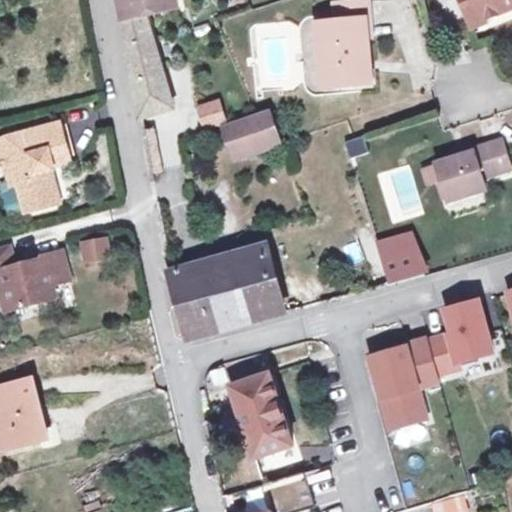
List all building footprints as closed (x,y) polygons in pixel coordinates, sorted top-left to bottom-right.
[(116,0),(121,23),(155,17),(174,13),(171,0),(116,0)] [(342,0),(336,0),(337,18),(370,17),(369,0),(342,0)] [(511,0),(461,0),(466,15),(482,10),(484,16),(511,5),(511,0)] [(482,10),(466,15),(470,26),(485,20),(484,16),(482,10)] [(173,113),(155,17),(121,23),(139,120),(173,113)] [(337,18),(318,19),(321,86),(362,84),(360,53),(367,53),(367,40),(371,39),(370,17),(337,18)] [(369,84),(367,53),(360,53),(362,84),(369,84)] [(220,97),(197,104),(205,131),(220,127),(219,123),(227,121),(220,97)] [(275,106),(230,122),(242,155),(285,140),(275,106)] [(165,172),(156,127),(141,130),(151,175),(165,172)] [(59,129),(0,143),(0,157),(3,167),(5,166),(13,164),(26,214),(57,206),(49,175),(54,174),(52,167),(69,162),(59,129)] [(469,151),(431,163),(444,202),(483,189),(479,177),(509,168),(499,137),(468,147),(469,151)] [(13,164),(5,166),(18,217),(26,214),(13,164)] [(402,218),(422,212),(408,168),(388,174),(402,218)] [(423,278),(408,239),(389,244),(394,261),(382,263),(390,288),(423,278)] [(105,246),(84,251),(87,268),(109,263),(105,246)] [(9,251),(0,253),(0,296),(5,317),(55,303),(52,291),(69,287),(61,255),(43,260),(43,263),(15,270),(9,251)] [(265,252),(169,275),(184,347),(296,314),(293,306),(280,309),(265,252)] [(450,339),(427,345),(436,378),(457,372),(455,366),(490,357),(476,306),(444,315),(450,339)] [(369,361),(389,434),(425,423),(417,393),(438,387),(436,378),(427,345),(403,352),(404,356),(386,361),(385,357),(369,361)] [(403,352),(385,357),(386,361),(404,356),(403,352)] [(238,363),(222,368),(246,465),(286,455),(266,379),(244,385),(238,363)] [(33,380),(0,387),(0,454),(47,443),(33,380)] [(332,444),(354,443),(354,428),(332,428),(332,444)] [(310,483),(329,478),(326,466),(307,471),(310,483)] [(308,482),(265,493),(269,511),(315,511),(309,485),(308,482)] [(466,511),(462,498),(432,507),(434,511),(466,511)]
